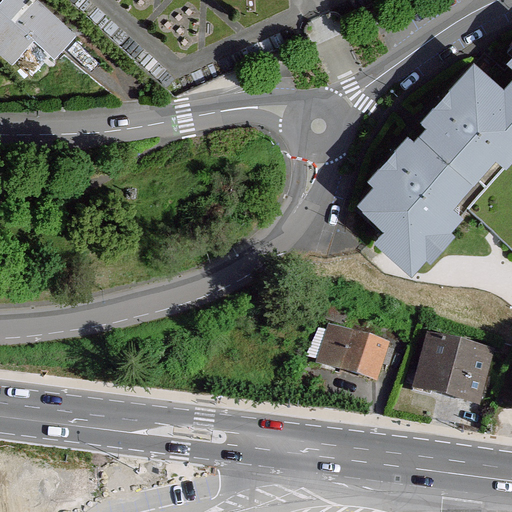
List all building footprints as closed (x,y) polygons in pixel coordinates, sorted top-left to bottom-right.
[(31,0),(8,0),(0,9),(0,47),(12,59),(35,35),(57,54),(72,37),(31,0)] [(511,83),(504,92),(486,76),(480,84),(468,73),(440,104),(447,110),(403,158),(397,153),(376,177),(382,182),(369,197),(396,221),(383,236),(418,268),(469,211),(497,236),(511,249),(511,83)] [(329,304),(325,318),(344,324),(349,312),(329,304)] [(307,358),(323,362),(332,334),(318,330),(307,358)] [(332,334),(323,362),(378,380),(382,363),(390,367),(395,351),(333,331),(332,334)] [(490,354),(433,340),(420,388),(477,403),(490,354)]
